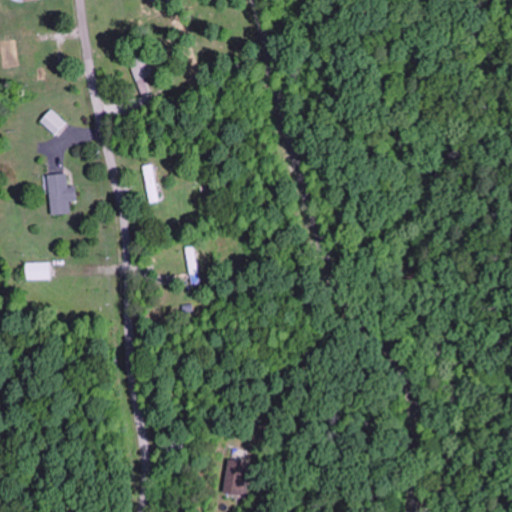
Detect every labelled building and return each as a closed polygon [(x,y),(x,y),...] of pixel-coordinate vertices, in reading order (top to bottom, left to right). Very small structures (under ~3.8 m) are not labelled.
[(29,83),(40,81),(32,32),(20,33),(29,83)] [(159,74),(151,54),(129,63),(141,93),(154,88),(150,78),(159,74)] [(68,124),(52,109),(40,121),(56,137),(68,124)] [(143,166),(148,204),(161,202),(155,165),(143,166)] [(51,216),(70,215),(66,174),(47,175),(51,216)] [(24,264),(24,279),(50,279),(50,264),(24,264)] [(109,301),(109,289),(64,289),(64,301),(109,301)] [(157,434),(157,453),(179,453),(179,434),(157,434)] [(223,493),(243,494),(244,460),(224,460),(223,493)]
